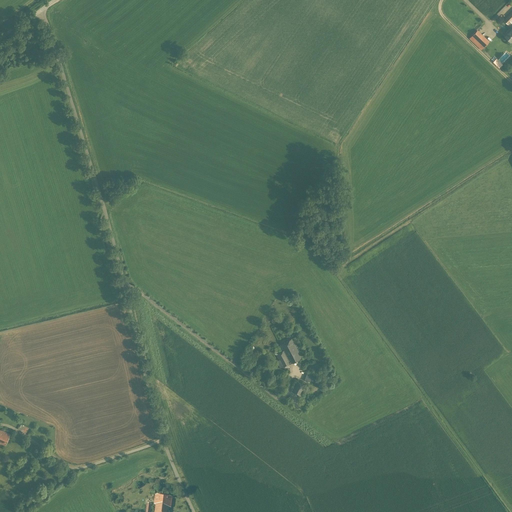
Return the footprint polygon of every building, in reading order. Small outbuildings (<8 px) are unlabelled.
[(511,11),(503,20),(507,24),(510,22),(511,24),(511,11)] [(511,25),(503,35),(511,42),(511,40),(511,25)] [(489,42),(477,30),(470,38),(482,50),(489,42)] [(280,345),(283,350),(276,354),(279,360),(276,361),(280,369),(290,363),(301,357),(291,339),(280,345)] [(309,382),(313,373),(306,371),(303,379),(309,382)] [(291,391),(297,394),(295,396),(300,399),(306,385),(296,380),(291,391)] [(0,430),(0,442),(5,445),(10,434),(0,430)] [(154,505),(156,505),(154,511),(168,511),(169,508),(171,508),(172,498),(155,496),(154,505)]
